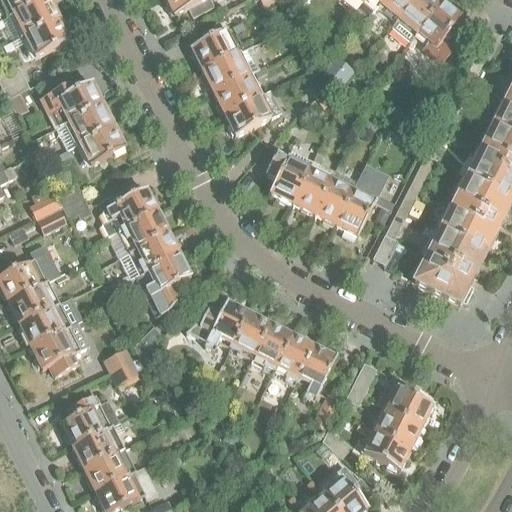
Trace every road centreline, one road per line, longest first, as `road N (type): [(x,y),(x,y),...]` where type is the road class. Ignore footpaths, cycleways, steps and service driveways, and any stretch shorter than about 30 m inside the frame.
road 1 (residential): [(488,382),(274,272),(241,242),(194,180),(104,0)]
road 2 (residential): [(488,382),(473,428),(425,511)]
